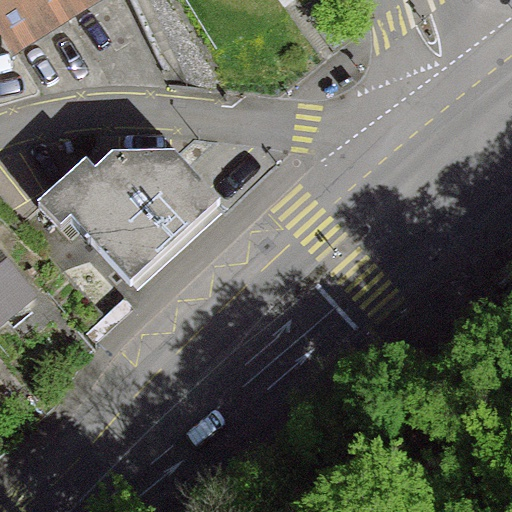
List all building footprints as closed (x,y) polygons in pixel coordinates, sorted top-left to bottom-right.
[(0,0),(0,41),(7,52),(91,0),(0,0)] [(80,167),(43,201),(125,290),(214,209),(169,159),(167,162),(108,163),(106,165),(108,167),(94,180),(83,167),(82,168),(80,167)] [(0,268),(0,323),(27,302),(0,268)] [(506,323),(466,278),(390,349),(431,393),(506,323)] [(119,300),(77,337),(88,349),(129,312),(119,300)]
